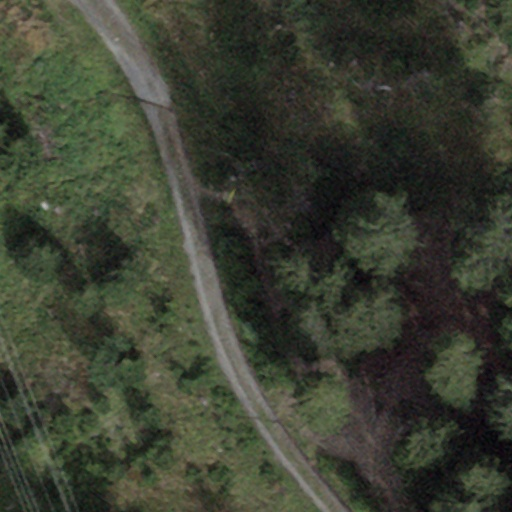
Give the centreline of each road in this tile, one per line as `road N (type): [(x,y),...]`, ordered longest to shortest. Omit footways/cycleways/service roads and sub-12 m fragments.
road 1 (track): [(80,0),(133,58),(194,188),(225,331)]
road 2 (track): [(225,331),(329,511)]
